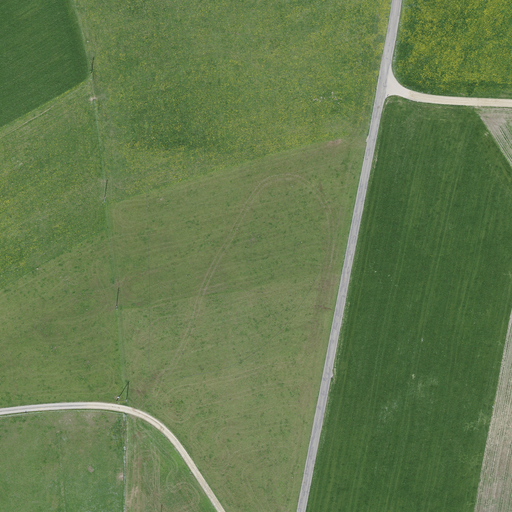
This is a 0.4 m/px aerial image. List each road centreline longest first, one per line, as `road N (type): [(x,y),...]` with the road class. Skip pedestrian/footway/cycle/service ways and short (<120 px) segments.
road 1 (unclassified): [(300,511),(396,0)]
road 2 (track): [(128,410),(168,433),(221,511)]
road 3 (track): [(382,86),(425,98),(511,103)]
road 4 (track): [(0,411),(128,410)]
